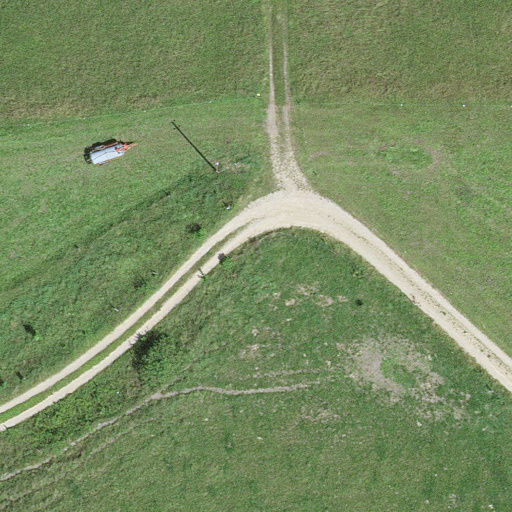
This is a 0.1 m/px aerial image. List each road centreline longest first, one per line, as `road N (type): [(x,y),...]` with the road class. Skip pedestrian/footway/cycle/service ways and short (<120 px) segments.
road 1 (track): [(0,412),(141,324),(261,210),(297,209),(395,276),(511,387)]
road 2 (track): [(297,209),(276,141),(274,0)]
